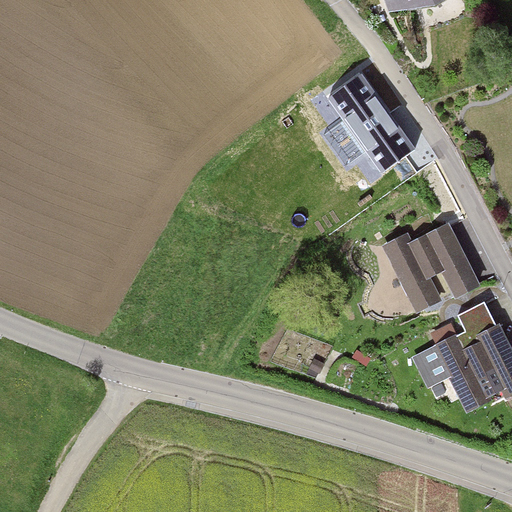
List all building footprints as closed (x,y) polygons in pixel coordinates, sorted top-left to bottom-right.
[(384,0),(389,13),(427,0),(384,0)] [(416,148),(360,72),(326,96),(343,120),(366,151),(382,173),(416,148)] [(366,151),(343,120),(324,134),(347,165),(366,151)] [(408,232),(383,245),(417,314),(442,301),(430,277),(443,271),(456,297),(480,285),(449,223),(413,241),(408,232)] [(477,335),(497,325),(485,302),(458,315),(465,331),(457,335),(464,349),(480,342),(477,335)] [(457,335),(451,323),(431,333),(437,345),(457,335)] [(437,345),(412,357),(428,389),(450,378),(467,413),(492,401),(490,397),(502,391),(506,399),(511,396),(511,348),(500,324),(497,325),(477,335),(480,342),(464,349),(457,335),(437,345)] [(366,366),(371,358),(358,349),(353,357),(366,366)] [(325,364),(314,358),(309,368),(320,373),(325,364)]
